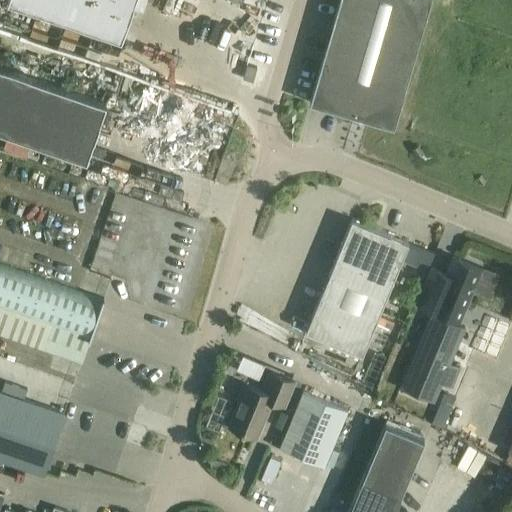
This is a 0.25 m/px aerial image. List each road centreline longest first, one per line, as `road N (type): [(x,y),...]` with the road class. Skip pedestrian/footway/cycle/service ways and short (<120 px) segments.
road 1 (unclassified): [(174,461),(246,211),(276,168)]
road 2 (unclassified): [(511,235),(339,164),(315,159),(276,168)]
road 3 (unclassified): [(276,168),(267,115),(300,0)]
